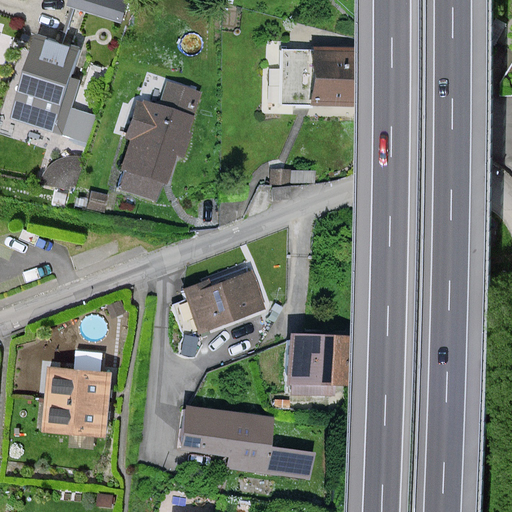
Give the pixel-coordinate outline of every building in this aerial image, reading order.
[(128,0),(69,0),(68,6),(121,23),(128,0)] [(64,45),(37,36),(17,96),(20,97),(14,116),(61,131),(78,80),(69,77),(78,50),(64,45)] [(353,48),(305,48),(305,107),(352,108),(353,48)] [(134,139),(125,168),(167,181),(176,153),(179,154),(183,143),(199,94),(168,84),(160,108),(141,102),(129,138),(134,139)] [(80,184),(82,155),(65,153),(64,163),(53,163),(52,182),(80,184)] [(207,282),(187,290),(202,330),(234,319),(263,308),(250,274),(210,289),(207,282)] [(349,339),(294,337),(292,382),(347,384),(349,339)] [(107,374),(52,369),(47,431),(101,436),(103,420),(106,388),(107,374)] [(272,419),(183,408),(178,447),(229,453),(229,458),(227,467),(309,478),(312,456),(268,451),(272,419)]
